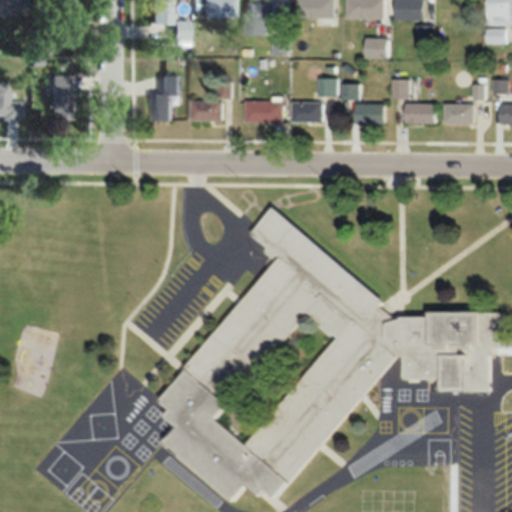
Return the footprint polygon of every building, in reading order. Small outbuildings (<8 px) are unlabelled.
[(0,0),(0,14),(22,15),(21,0),(0,0)] [(172,20),(171,0),(152,0),(153,24),(173,24),(173,39),(189,39),(189,20),(172,20)] [(236,17),(236,0),(203,0),(203,17),(236,17)] [(246,0),(247,34),(277,34),(276,0),(246,0)] [(336,0),(299,0),(299,18),(336,18),(336,0)] [(385,0),(347,0),(348,18),(386,18),(385,0)] [(396,0),(397,19),(426,19),(426,0),(396,0)] [(511,25),(511,0),(490,0),(490,25),(511,25)] [(71,47),(71,18),(49,18),(49,47),(71,47)] [(418,41),(435,41),(435,25),(418,25),(418,41)] [(507,42),(507,29),(492,29),(492,42),(507,42)] [(390,58),(390,37),(368,37),(368,58),(390,58)] [(274,54),(288,54),(288,38),(274,38),(274,54)] [(71,75),(50,75),(50,120),(71,120),(71,75)] [(172,120),(172,96),(180,96),(180,76),(162,76),(162,93),(154,93),(154,120),(172,120)] [(320,95),(338,95),(338,79),(320,79),(320,95)] [(393,99),(420,99),(420,79),(393,79),(393,99)] [(0,116),(8,117),(8,83),(0,82),(0,116)] [(360,98),(360,86),(346,86),(346,98),(360,98)] [(194,120),(225,120),(225,101),(194,101),(194,120)] [(247,122),(285,122),(285,101),(247,101),(247,122)] [(324,122),(324,102),(294,102),(294,122),(324,122)] [(408,122),(437,122),(437,102),(408,102),(408,122)] [(386,123),(386,103),(357,103),(357,123),(386,123)] [(445,123),(475,123),(475,103),(445,103),(445,123)] [(511,124),(511,103),(502,103),(502,124),(511,124)] [(282,207),(257,236),(286,260),(166,400),(172,443),(239,502),(254,484),(265,495),(272,488),(283,497),(407,359),(408,381),(445,384),(445,394),(489,394),(490,347),(505,347),(504,312),(493,312),(488,312),(438,311),(438,317),(401,318),(386,306),(391,302),(282,207)]
